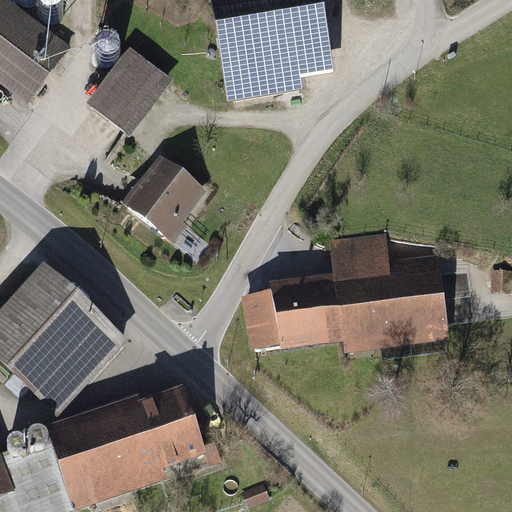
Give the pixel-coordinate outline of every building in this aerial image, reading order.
[(0,0),(0,79),(37,108),(79,53),(10,0),(0,0)] [(339,0),(229,0),(241,93),(349,80),(339,0)] [(131,51),(94,101),(144,138),(181,88),(131,51)] [(166,159),(133,206),(189,246),(223,199),(166,159)] [(278,298),(248,302),(255,355),(288,351),(289,357),(349,349),(350,357),(451,344),(440,261),(394,267),(391,237),(335,244),(340,283),(277,291),(278,298)] [(48,268),(0,322),(0,360),(62,415),(129,339),(48,268)] [(493,280),(493,300),(508,300),(508,280),(493,280)] [(0,511),(83,511),(171,480),(168,471),(210,455),(186,389),(140,405),(139,401),(3,450),(0,440),(0,511)] [(266,491),(244,499),(248,511),(257,511),(272,507),(266,491)]
